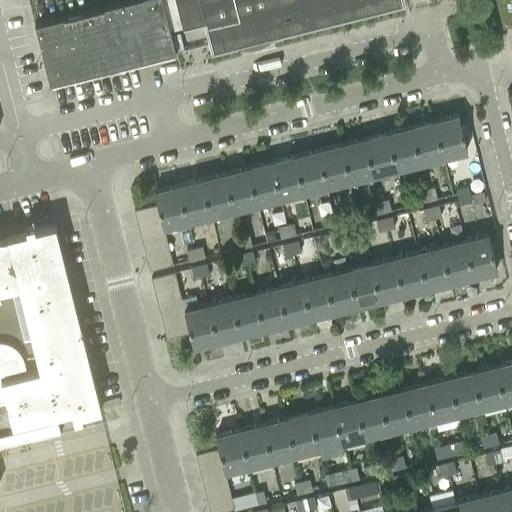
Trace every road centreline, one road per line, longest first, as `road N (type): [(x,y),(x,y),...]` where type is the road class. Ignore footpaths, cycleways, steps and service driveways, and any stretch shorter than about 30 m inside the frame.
road 1 (residential): [(88,163),(440,74),(481,75)]
road 2 (residential): [(148,401),(511,310)]
road 3 (residential): [(148,401),(88,163)]
road 4 (residential): [(511,199),(481,75)]
